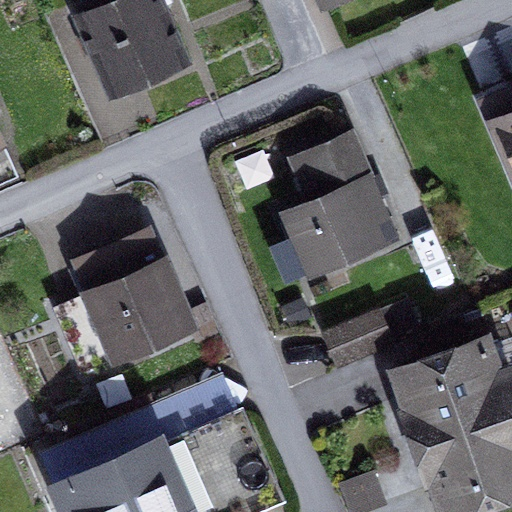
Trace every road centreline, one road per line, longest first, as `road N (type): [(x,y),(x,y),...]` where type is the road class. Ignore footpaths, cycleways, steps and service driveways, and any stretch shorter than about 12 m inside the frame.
road 1 (residential): [(174,145),(323,511)]
road 2 (residential): [(174,145),(511,1)]
road 3 (residential): [(0,220),(174,145)]
